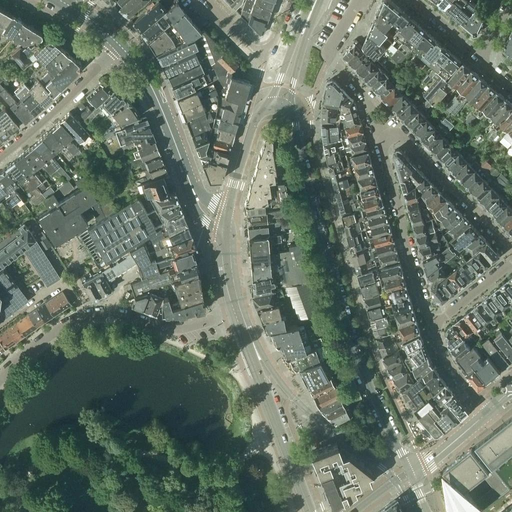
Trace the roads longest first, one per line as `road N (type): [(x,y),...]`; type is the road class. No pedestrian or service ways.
road 1 (secondary): [(409,472),(351,340),(288,108)]
road 2 (residential): [(0,380),(78,316),(101,312),(177,327),(238,313)]
road 3 (secondary): [(238,313),(310,511)]
road 4 (residential): [(432,325),(381,143),(389,134)]
road 5 (residential): [(389,134),(401,135),(511,248)]
road 6 (residential): [(389,134),(327,54),(360,0)]
road 7 (residential): [(118,44),(0,158)]
road 8 (residential): [(289,0),(265,59),(206,0)]
